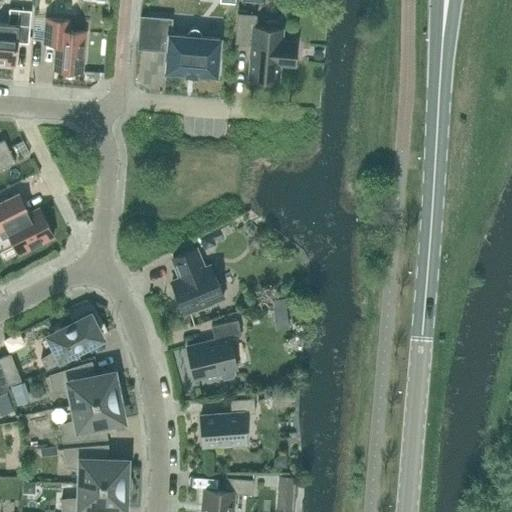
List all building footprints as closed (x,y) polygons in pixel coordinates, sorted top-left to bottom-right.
[(29,39),(31,10),(9,8),(8,23),(0,22),(0,64),(14,65),(17,38),(29,39)] [(255,27),(256,15),(237,13),(235,44),(252,45),(249,77),(277,80),(279,62),(294,64),(296,42),(280,41),(281,29),(255,27)] [(170,34),(171,19),(140,16),(137,48),(168,51),(166,70),(186,72),(186,71),(195,71),(195,73),(216,75),(219,39),(201,37),(201,33),(200,30),(196,28),(193,27),(189,29),(187,32),(187,36),(170,34)] [(68,30),(69,20),(46,18),(44,42),(56,43),(54,69),(82,71),(85,31),(68,30)] [(4,139),(0,141),(0,169),(15,162),(4,139)] [(28,213),(18,194),(0,203),(0,230),(6,227),(19,253),(53,236),(39,208),(28,213)] [(211,266),(203,269),(195,248),(172,257),(178,271),(180,271),(183,277),(171,282),(184,312),(196,307),(197,310),(212,304),(211,301),(223,296),(211,266)] [(95,325),(99,323),(91,308),(70,319),(72,323),(49,335),(55,348),(40,358),(46,368),(63,360),(61,356),(100,336),(95,325)] [(229,337),(241,334),(237,319),(211,326),(214,339),(186,346),(194,378),(237,368),(229,337)] [(0,356),(0,363),(7,382),(20,377),(10,353),(0,356)] [(113,372),(87,377),(84,363),(49,374),(52,392),(70,391),(73,404),(123,394),(123,393),(123,391),(122,390),(121,387),(120,386),(118,384),(116,383),(115,381),(113,372)] [(124,399),(124,396),(123,394),(73,404),(76,418),(59,424),(62,442),(99,439),(96,424),(122,419),(120,410),(122,408),(122,407),(123,405),(123,403),(124,400),(124,399)] [(243,413),(255,412),(254,398),(230,399),(231,413),(200,415),(202,445),(245,442),(243,413)] [(126,460),(99,459),(100,444),(63,447),(62,466),(80,469),(80,482),(131,484),(131,482),(131,479),(130,476),(129,475),(128,473),(127,471),(125,469),(126,460)] [(41,455),(52,454),(52,446),(40,447),(41,455)] [(252,494),(253,479),(225,477),(224,490),(203,489),(201,511),(232,511),(234,492),(252,494)] [(131,487),(131,484),(80,482),(79,496),(61,498),(60,511),(97,511),(98,507),(124,508),(124,498),(126,497),(127,495),(129,493),(129,492),(130,489),(131,487)]
